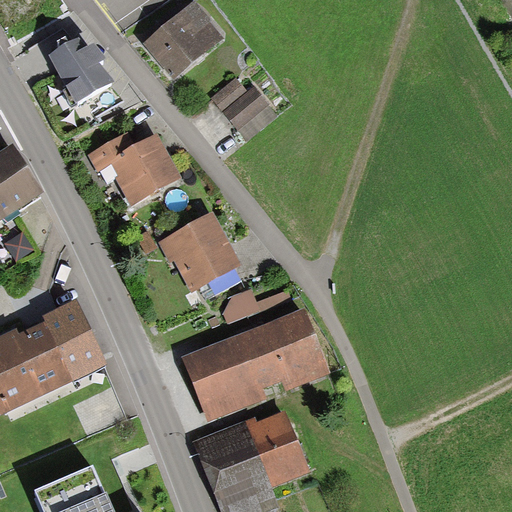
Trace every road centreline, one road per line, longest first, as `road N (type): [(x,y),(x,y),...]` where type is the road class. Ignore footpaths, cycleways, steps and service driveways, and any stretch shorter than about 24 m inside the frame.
road 1 (residential): [(81,0),(316,293),(356,369),(411,511)]
road 2 (tertiary): [(14,100),(127,320),(198,511)]
